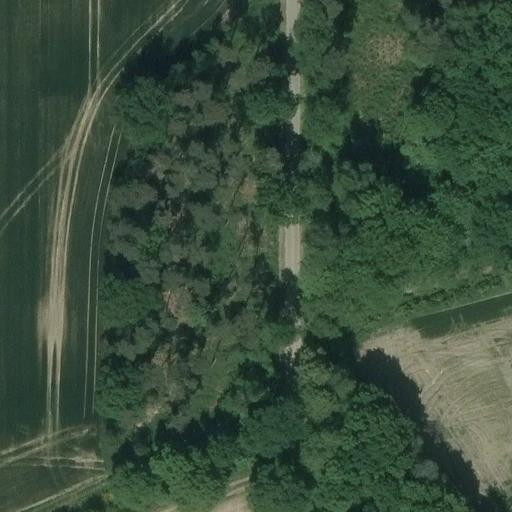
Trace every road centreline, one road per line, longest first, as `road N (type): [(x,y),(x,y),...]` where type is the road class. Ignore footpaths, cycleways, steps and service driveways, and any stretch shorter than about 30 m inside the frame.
road 1 (unclassified): [(297,0),(300,511)]
road 2 (track): [(300,387),(144,435)]
road 3 (track): [(294,450),(167,511)]
